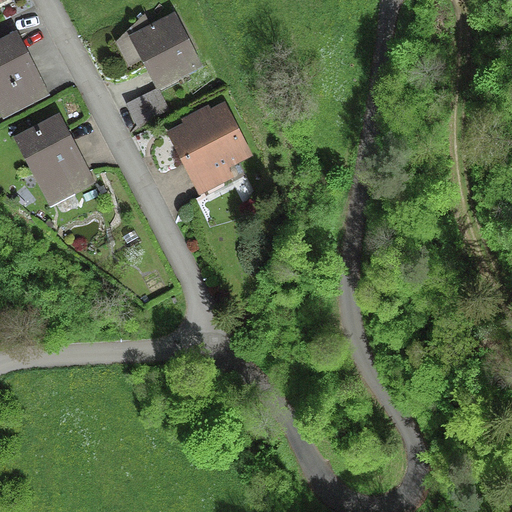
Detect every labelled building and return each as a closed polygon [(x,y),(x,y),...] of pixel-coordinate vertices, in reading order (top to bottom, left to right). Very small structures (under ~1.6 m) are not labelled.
[(170,22),(135,40),(158,85),(193,66),(170,22)] [(17,108),(44,94),(33,73),(31,74),(13,39),(0,45),(0,91),(7,88),(17,108)] [(142,118),(160,109),(153,96),(144,98),(134,102),(142,118)] [(224,104),(168,133),(200,193),(232,176),(227,167),(251,155),(224,104)] [(49,203),(90,181),(76,155),(74,156),(56,122),(17,142),(49,203)]
